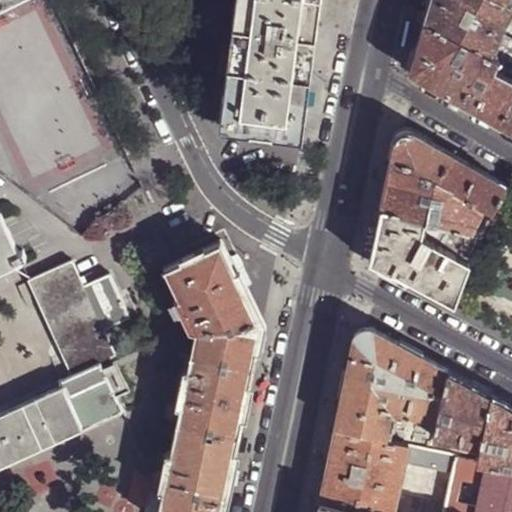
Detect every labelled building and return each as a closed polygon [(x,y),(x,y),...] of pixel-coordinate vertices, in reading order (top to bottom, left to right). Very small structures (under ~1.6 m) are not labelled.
[(0,0),(0,10),(20,0),(0,0)] [(236,0),(230,50),(221,122),(301,132),(303,132),(314,49),(320,0),(236,0)] [(431,0),(425,21),(488,54),(498,33),(510,4),(504,1),(502,0),(431,0)] [(412,72),(476,109),(492,73),(498,60),(488,54),(425,21),(419,42),(411,70),(412,72)] [(511,39),(498,33),(488,54),(498,60),(510,66),(511,61),(511,39)] [(492,73),(476,109),(511,130),(511,82),(510,81),(511,78),(503,74),(501,77),(492,73)] [(491,212),(506,185),(413,131),(409,129),(402,129),(396,133),(394,139),(386,180),(380,207),(426,219),(450,226),(467,231),(470,231),(482,209),(491,212)] [(384,265),(455,305),(470,263),(443,248),(421,236),(426,219),(380,207),(377,225),(373,244),(376,244),(380,245),(379,255),(387,259),(384,265)] [(0,273),(24,263),(1,214),(0,214),(0,273)] [(450,226),(426,219),(421,236),(443,248),(450,226)] [(443,248),(470,263),(481,234),(480,234),(470,231),(465,241),(462,239),(467,231),(450,226),(443,248)] [(188,330),(196,332),(191,355),(253,367),(258,341),(262,324),(220,241),(164,268),(179,298),(173,300),(188,330)] [(101,362),(116,355),(105,330),(131,318),(111,274),(84,286),(73,261),(29,281),(72,376),(101,362)] [(412,418),(413,413),(438,419),(448,370),(369,326),(366,326),(360,328),(355,333),(335,428),(385,439),(390,414),(395,416),(390,440),(431,449),(436,424),(412,418)] [(191,355),(188,370),(183,369),(175,406),(180,407),(177,423),(239,436),(246,401),(253,367),(191,355)] [(0,511),(0,468),(125,411),(101,362),(72,376),(59,381),(62,386),(0,414),(0,511)] [(431,449),(456,454),(460,455),(461,449),(455,448),(457,440),(480,445),(492,394),(448,370),(438,419),(436,424),(431,449)] [(480,445),(478,459),(486,460),(511,465),(511,405),(492,394),(480,445)] [(436,424),(438,419),(413,413),(412,418),(436,424)] [(390,414),(385,439),(390,440),(395,416),(390,414)] [(223,511),(229,487),(239,436),(177,423),(171,452),(166,451),(157,491),(163,492),(158,511),(223,511)] [(327,468),(320,501),(368,511),(393,511),(405,461),(452,472),(456,454),(431,449),(390,440),(385,439),(335,428),(327,468)] [(452,472),(443,511),(474,511),(486,460),(478,459),(460,455),(456,454),(452,472)] [(511,511),(511,465),(486,460),(474,511),(511,511)] [(317,511),(368,511),(320,501),(317,511)]
